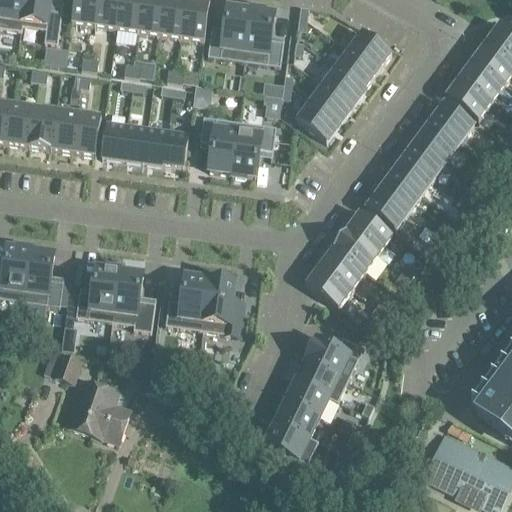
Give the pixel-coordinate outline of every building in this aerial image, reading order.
[(0,34),(22,37),(23,33),(27,0),(1,0),(0,7),(0,34)] [(27,0),(23,33),(46,36),(45,48),(58,50),(63,9),(62,9),(62,8),(61,18),(49,16),(51,5),(51,0),(27,0)] [(100,0),(76,0),(72,27),(96,30),(100,0)] [(121,0),(100,0),(96,30),(117,33),(121,0)] [(143,0),(121,0),(117,33),(139,36),(143,0)] [(143,0),(139,36),(160,39),(165,0),(143,0)] [(187,2),(171,0),(165,0),(160,39),(181,42),(187,2)] [(187,2),(181,42),(205,45),(211,5),(187,2)] [(212,34),(208,63),(243,68),(250,16),(228,13),(225,35),(224,40),(212,38),(213,35),(212,34)] [(301,13),(299,25),(307,26),(309,14),(301,13)] [(250,16),(243,68),(281,73),(284,45),(284,44),(283,48),(271,47),(272,41),(275,19),(265,18),(265,16),(251,14),(250,16)] [(299,25),(298,37),(306,38),(307,26),(299,25)] [(511,36),(500,27),(486,46),(511,65),(511,36)] [(392,61),(362,39),(349,56),(379,78),(392,61)] [(511,79),(511,65),(486,46),(474,64),(506,88),(511,79)] [(296,49),(294,61),(303,62),(304,50),(296,49)] [(349,56),(336,74),(366,96),(379,78),(349,56)] [(83,63),(82,75),(90,76),(91,64),(83,63)] [(91,64),(90,76),(98,77),(99,65),(91,64)] [(474,64),(461,81),(493,105),(506,88),(474,64)] [(126,69),(124,81),(132,82),(134,70),(126,69)] [(134,70),(132,82),(140,83),(142,71),(134,70)] [(177,74),(169,73),(167,85),(175,86),(177,74)] [(185,75),(177,74),(175,86),(183,87),(185,75)] [(336,74),(323,91),(353,113),(366,96),(336,74)] [(32,75),(31,87),(39,88),(40,76),(32,75)] [(40,76),(39,88),(47,89),(48,77),(40,76)] [(75,81),(73,93),(81,94),(83,82),(75,81)] [(493,105),(461,81),(447,100),(479,124),(493,105)] [(83,82),(81,94),(89,95),(91,83),(83,82)] [(293,83),(285,82),(284,93),(292,95),(293,83)] [(122,87),(121,95),(133,97),(134,89),(122,87)] [(134,89),(133,97),(145,99),(146,91),(134,89)] [(353,113),(323,91),(310,108),(340,130),(353,113)] [(196,92),(193,112),(206,114),(209,94),(196,92)] [(162,93),(161,101),(173,103),(174,95),(162,93)] [(292,95),(284,93),(282,105),(290,106),(292,95)] [(174,95),(173,103),(185,104),(186,96),(174,95)] [(0,108),(0,149),(8,150),(14,110),(0,108)] [(340,130),(310,108),(296,127),(326,149),(340,130)] [(474,131),(445,109),(431,127),(461,149),(474,131)] [(14,110),(8,150),(30,153),(35,113),(14,110)] [(35,113),(30,153),(51,156),(57,116),(35,113)] [(57,116),(51,156),(72,159),(78,119),(57,116)] [(78,119),(72,159),(96,163),(101,123),(78,119)] [(204,123),(200,152),(201,152),(201,148),(213,149),(212,155),(209,177),(232,180),(239,128),(204,123)] [(461,149),(431,127),(418,145),(448,167),(461,149)] [(107,128),(102,164),(123,167),(128,131),(107,128)] [(232,180),(232,182),(246,184),(246,182),(257,183),(260,161),(260,156),(272,158),(271,162),(272,162),(276,133),(239,128),(232,180)] [(128,131),(123,167),(143,170),(148,133),(128,131)] [(148,133),(143,170),(163,173),(168,136),(148,133)] [(168,136),(163,173),(184,176),(190,139),(168,136)] [(448,167),(418,145),(405,162),(435,184),(448,167)] [(488,169),(494,174),(501,164),(495,160),(488,169)] [(405,162),(392,179),(422,201),(435,184),(405,162)] [(494,174),(488,169),(480,179),(487,184),(494,174)] [(422,201),(392,179),(380,197),(409,219),(422,201)] [(469,194),(462,204),(468,209),(475,199),(469,194)] [(380,197),(366,215),(396,237),(409,219),(380,197)] [(462,204),(455,214),(461,218),(468,209),(462,204)] [(393,240),(361,216),(347,234),(379,259),(393,240)] [(443,229),(436,239),(442,243),(450,234),(443,229)] [(347,234),(334,252),(366,276),(379,259),(347,234)] [(436,239),(429,248),(435,253),(442,243),(436,239)] [(0,304),(25,308),(32,256),(32,254),(18,252),(18,254),(7,253),(4,275),(4,280),(0,279),(0,304)] [(334,252),(321,269),(353,293),(366,276),(334,252)] [(32,256),(25,308),(60,313),(60,311),(64,287),(64,285),(63,285),(63,289),(51,287),(52,282),(55,260),(32,256)] [(353,293),(321,269),(307,288),(339,312),(353,293)] [(416,276),(407,269),(402,276),(411,283),(416,276)] [(79,300),(76,323),(113,328),(121,277),(121,275),(107,273),(106,275),(96,273),(93,295),(92,301),(81,299),(81,295),(80,295),(79,300)] [(402,276),(397,282),(407,289),(411,283),(402,276)] [(121,277),(113,328),(134,331),(134,336),(152,338),(156,306),(155,306),(155,310),(139,307),(140,302),(143,280),(121,277)] [(171,298),(166,332),(203,337),(210,285),(206,284),(207,282),(195,280),(194,283),(185,282),(183,299),(181,309),(171,308),(172,298),(171,298)] [(210,285),(203,337),(240,342),(244,308),(243,308),(242,317),(231,316),(232,305),(235,288),(210,285)] [(71,288),(64,287),(60,311),(68,312),(70,299),(71,288)] [(68,312),(67,322),(76,323),(79,300),(70,299),(68,312)] [(381,304),(376,310),(386,317),(390,311),(381,304)] [(386,317),(376,310),(371,317),(381,324),(386,317)] [(317,344),(306,365),(352,388),(368,356),(342,343),(337,354),(332,352),(317,344)] [(155,356),(153,372),(164,374),(167,358),(155,356)] [(511,356),(473,409),(511,438),(511,356)] [(53,382),(60,363),(51,359),(44,379),(53,382)] [(53,382),(52,383),(76,391),(84,368),(61,360),(60,363),(53,382)] [(306,365),(296,387),(342,409),(352,388),(306,365)] [(118,376),(121,399),(138,397),(134,374),(118,376)] [(149,374),(141,398),(164,406),(173,382),(149,374)] [(104,445),(119,450),(131,416),(115,411),(119,400),(82,386),(65,433),(103,446),(104,445)] [(296,387),(286,408),(323,426),(333,406),(341,410),(342,409),(296,387)] [(286,408),(275,429),(321,451),(322,449),(313,445),(323,426),(286,408)] [(367,408),(362,419),(369,423),(374,412),(367,408)] [(275,429),(265,450),(280,458),(285,460),(280,471),(306,483),(321,451),(275,429)] [(357,429),(352,439),(359,443),(364,432),(357,429)] [(352,439),(346,450),(354,454),(359,443),(352,439)] [(501,511),(511,489),(511,474),(446,442),(425,484),(481,511),(501,511)] [(168,472),(173,458),(149,449),(144,463),(168,472)]
